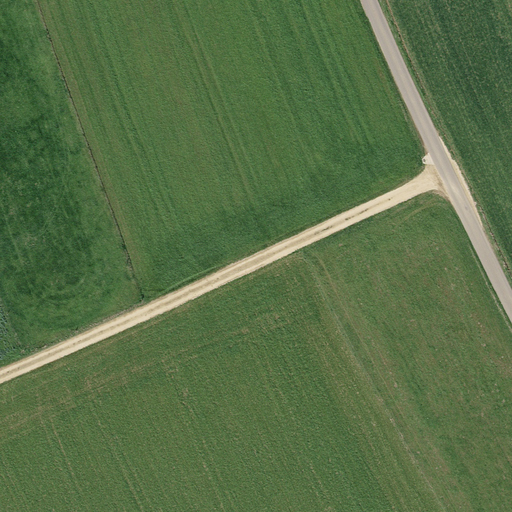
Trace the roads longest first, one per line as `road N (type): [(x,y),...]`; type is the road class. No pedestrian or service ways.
road 1 (track): [(0,373),(318,235),(443,170)]
road 2 (tertiary): [(361,0),(511,302)]
